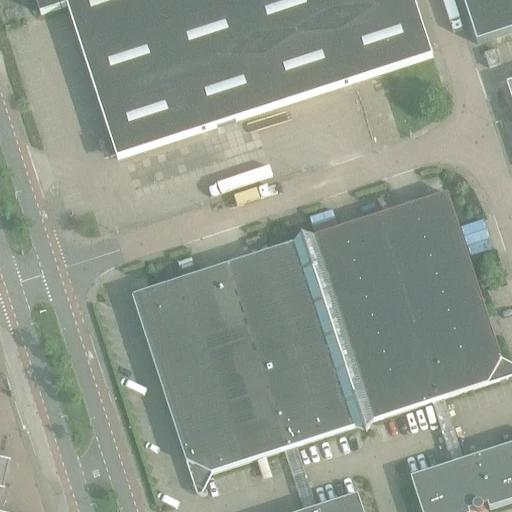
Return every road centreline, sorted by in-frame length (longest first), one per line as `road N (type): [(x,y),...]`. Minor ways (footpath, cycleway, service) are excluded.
road 1 (unclassified): [(46,277),(477,134)]
road 2 (unclassified): [(127,511),(46,277)]
road 3 (unclassified): [(10,290),(82,511)]
road 4 (unclassified): [(46,277),(0,126)]
road 5 (unclassified): [(477,134),(437,0)]
